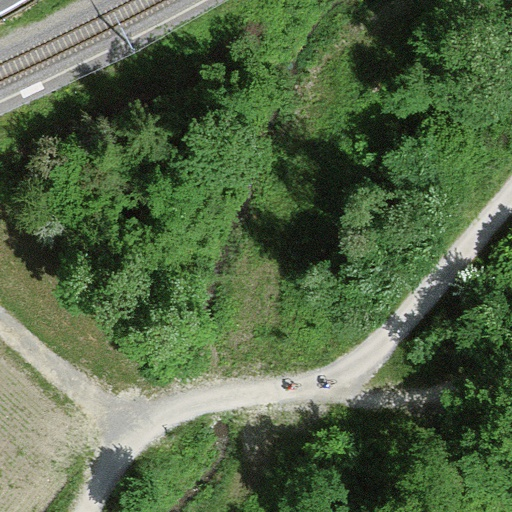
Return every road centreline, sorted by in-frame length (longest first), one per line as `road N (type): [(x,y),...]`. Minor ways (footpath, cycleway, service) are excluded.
road 1 (track): [(511,190),(342,381),(160,408),(130,432),(87,511)]
road 2 (track): [(0,319),(130,432)]
